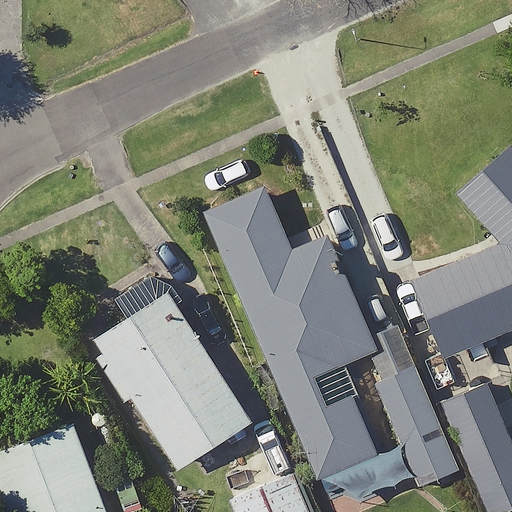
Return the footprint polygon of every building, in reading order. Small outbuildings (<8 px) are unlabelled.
[(511,336),(511,148),(463,205),(511,246),(422,284),(454,360),(511,336)] [(295,248),(272,195),(214,220),(330,485),(399,454),(362,367),(384,358),(329,233),(295,248)] [(204,466),(213,478),(252,452),(243,439),(263,425),(163,280),(125,306),(134,319),(96,344),(188,477),(204,466)] [(465,472),(424,370),(384,386),(425,488),(465,472)] [(511,511),(511,440),(492,394),(450,412),(493,511),(511,511)] [(115,511),(80,421),(0,452),(0,463),(18,511),(115,511)] [(303,511),(308,510),(282,448),(226,471),(243,511),(303,511)]
